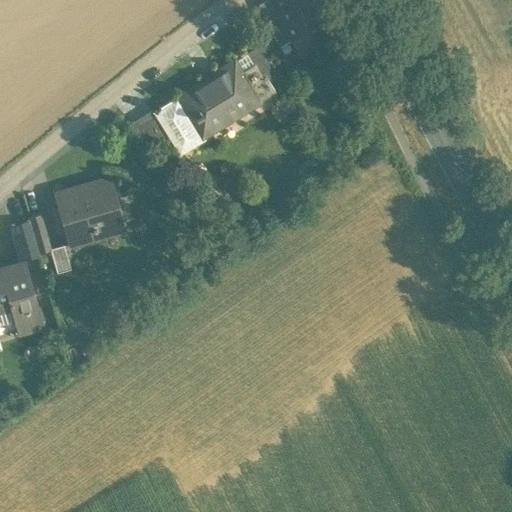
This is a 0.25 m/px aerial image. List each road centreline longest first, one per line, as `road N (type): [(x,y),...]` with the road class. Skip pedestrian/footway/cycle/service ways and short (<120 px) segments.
road 1 (unclassified): [(234,0),(0,189)]
road 2 (primary): [(371,0),(511,252)]
